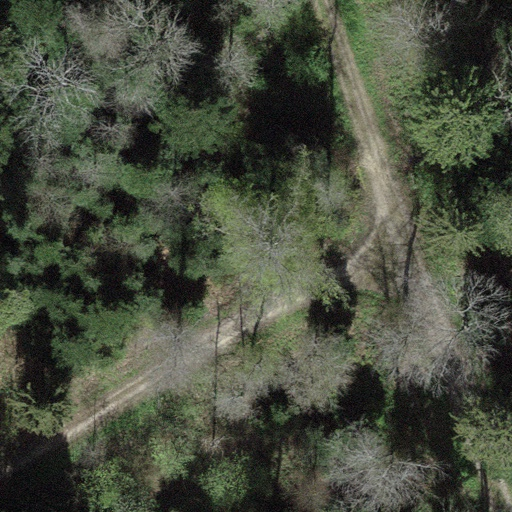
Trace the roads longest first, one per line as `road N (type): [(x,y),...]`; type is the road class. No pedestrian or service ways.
road 1 (track): [(319,0),(496,511)]
road 2 (track): [(405,242),(0,487)]
